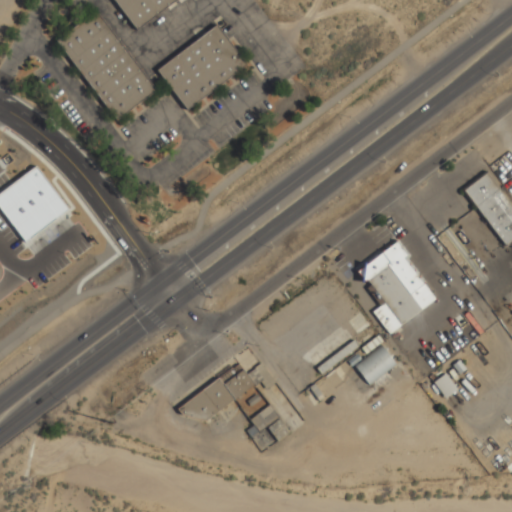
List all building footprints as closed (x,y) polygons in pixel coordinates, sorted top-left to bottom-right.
[(113,0),(134,30),(176,0),(113,0)] [(55,39),(113,121),(155,91),(98,9),(55,39)] [(155,67),(184,110),(247,66),(218,24),(155,67)] [(463,190),(504,245),(511,239),(511,208),(485,173),(463,190)] [(387,333),(434,301),(404,257),(406,255),(396,242),(356,270),(368,286),(367,287),(379,306),(372,311),(387,333)] [(354,363),(366,384),(395,367),(383,346),(354,363)] [(218,377),(181,405),(197,427),(253,384),(241,368),(222,383),(218,377)] [(456,390),(445,373),(433,382),(444,398),(456,390)] [(276,441),(288,433),(270,405),(254,415),(259,422),(260,422),(263,427),(266,425),(276,441)]
